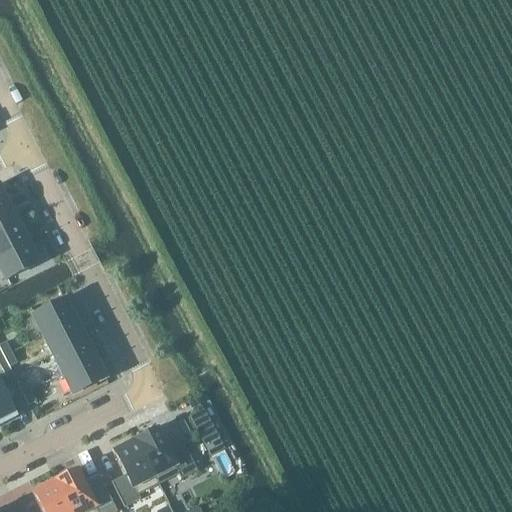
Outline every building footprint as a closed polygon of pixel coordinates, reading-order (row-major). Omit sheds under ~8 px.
[(0,210),(8,206),(0,189),(0,210)] [(0,234),(18,226),(8,206),(0,210),(0,234)] [(0,234),(0,259),(28,245),(18,226),(0,234)] [(28,245),(0,259),(0,269),(6,281),(38,265),(28,245)] [(65,301),(33,317),(44,337),(75,321),(65,301)] [(75,321),(44,337),(54,356),(85,340),(75,321)] [(85,340),(54,356),(63,375),(95,359),(85,340)] [(6,343),(0,345),(0,349),(4,357),(12,353),(6,343)] [(12,353),(4,357),(10,368),(17,364),(12,353)] [(95,359),(63,375),(74,396),(105,379),(95,359)] [(26,381),(18,385),(23,396),(31,392),(26,381)] [(0,385),(0,421),(15,414),(0,385)] [(31,392),(23,396),(29,407),(37,403),(31,392)] [(157,430),(136,441),(159,486),(179,476),(181,480),(197,472),(184,446),(169,454),(157,430)] [(136,441),(115,452),(126,476),(112,483),(125,509),(141,501),(139,496),(159,486),(136,441)] [(77,471),(57,482),(71,511),(116,511),(99,477),(84,485),(77,471)] [(71,511),(57,482),(35,493),(44,511),(71,511)]
